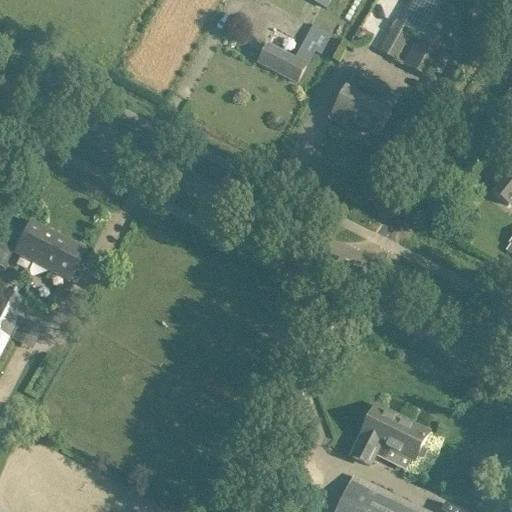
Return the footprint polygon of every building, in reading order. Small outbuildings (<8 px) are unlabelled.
[(396,23),(380,52),(395,60),(411,31),(415,33),(420,36),(404,66),(431,81),(459,28),(459,27),(465,16),(435,0),(412,0),(412,2),(399,25),(396,23)] [(298,83),(307,65),(315,51),(303,45),(296,60),(269,45),(259,63),(298,83)] [(402,95),(384,86),(358,72),(349,89),(348,88),(341,103),(331,120),(345,128),(349,121),(380,137),(402,95)] [(493,194),(509,205),(511,201),(511,169),(507,176),(502,172),(495,182),(500,185),(493,194)] [(69,280),(74,270),(83,252),(30,224),(15,253),(69,280)] [(0,267),(2,268),(11,250),(0,244),(0,267)] [(0,288),(0,358),(28,303),(0,288)] [(415,462),(417,459),(419,461),(424,461),(428,453),(426,450),(422,448),(429,433),(413,425),(412,428),(386,414),(375,409),(362,436),(363,437),(353,457),(371,466),(375,458),(381,446),(415,462)] [(424,511),(355,477),(337,511),(424,511)]
